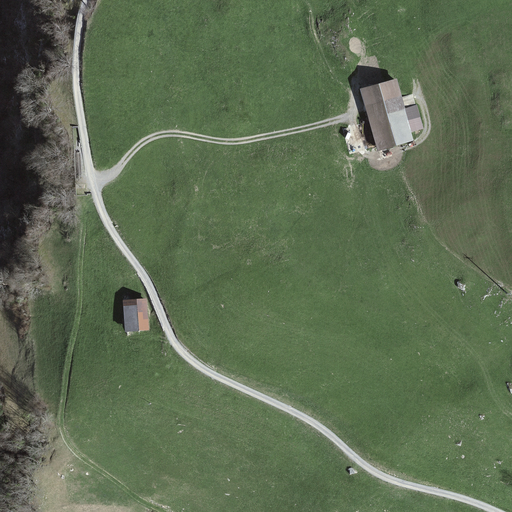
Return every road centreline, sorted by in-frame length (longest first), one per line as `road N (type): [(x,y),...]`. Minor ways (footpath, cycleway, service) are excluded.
road 1 (track): [(86,0),(76,73),(93,181),(178,346),(207,371),(306,418),(390,480),(498,511)]
road 2 (trunk): [(120,0),(336,511)]
road 3 (track): [(93,181),(109,177),(155,135),(236,142),(351,116)]
